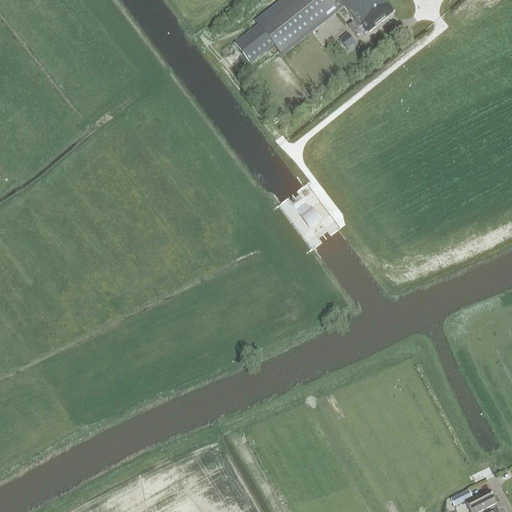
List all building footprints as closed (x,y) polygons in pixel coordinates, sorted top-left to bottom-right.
[(257,27),(234,45),(249,64),(273,46),(281,56),(343,8),(358,27),(357,28),(352,22),(348,26),(357,37),(363,32),(367,36),(395,12),(385,0),(282,0),(254,22),(257,27)] [(348,34),(339,40),(347,50),(355,44),(348,34)] [(305,202),(295,210),(302,218),(301,218),(308,228),(319,220),(312,210),(311,210),(305,202)] [(453,507),(466,501),(471,498),(467,490),(462,493),(449,499),(453,507)] [(480,511),(495,504),(490,493),(488,491),(481,495),(466,503),(471,511),(480,511)]
